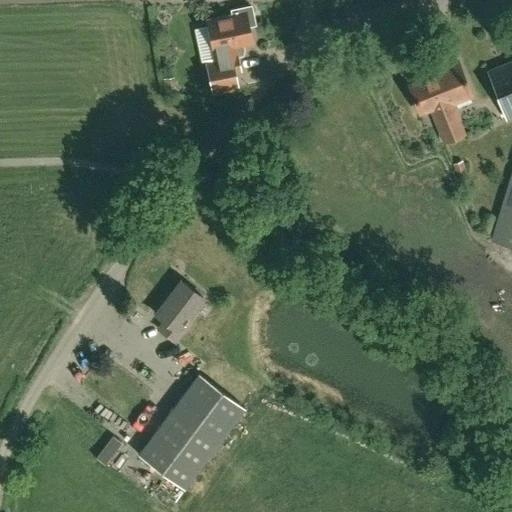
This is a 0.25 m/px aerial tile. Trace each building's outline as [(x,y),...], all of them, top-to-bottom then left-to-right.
[(207,21),(215,59),(206,61),(212,92),(237,87),(234,71),(240,70),(237,55),(240,54),(241,49),(240,43),(252,41),(248,25),(254,24),(250,6),(231,10),(232,15),(207,21)] [(451,103),(470,95),(457,61),(439,68),(441,72),(409,85),(420,112),(431,108),(438,125),(457,118),(451,103)] [(511,61),(486,72),(505,119),(511,116),(511,172),(491,238),(511,244),(511,61)] [(175,87),(174,77),(163,79),(164,88),(175,87)] [(196,311),(194,309),(203,297),(181,281),(156,314),(165,321),(159,329),(174,340),(196,311)] [(139,454),(185,487),(245,406),(199,372),(139,454)] [(102,426),(86,447),(98,456),(113,434),(102,426)] [(99,456),(108,463),(124,442),(115,435),(99,456)]
